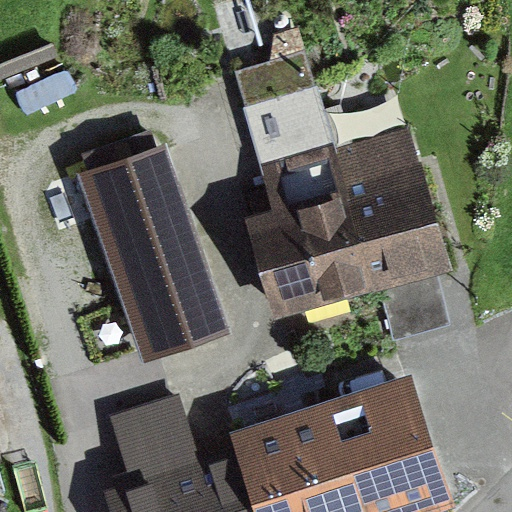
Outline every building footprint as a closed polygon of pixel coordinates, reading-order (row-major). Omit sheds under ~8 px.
[(307,47),(237,67),(268,173),(337,153),(307,47)] [(283,306),(449,259),(413,132),(337,153),(268,173),(278,207),(256,214),(283,306)] [(230,327),(161,134),(78,164),(146,356),(230,327)] [(458,322),(442,263),(386,278),(402,337),(458,322)] [(455,511),(413,373),(236,427),(246,458),(122,495),(127,511),(455,511)]
